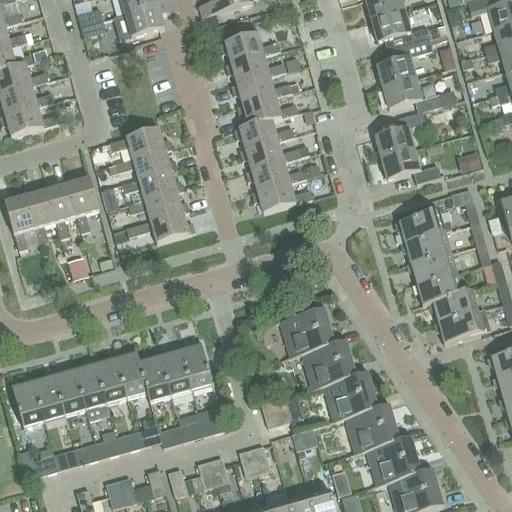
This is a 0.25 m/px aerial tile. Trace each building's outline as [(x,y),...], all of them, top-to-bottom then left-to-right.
[(13,0),(0,0),(0,9),(15,6),(15,5),(13,0)] [(120,0),(125,19),(175,5),(174,0),(120,0)] [(250,0),(215,0),(217,7),(200,12),(204,25),(254,11),(250,0)] [(371,26),(406,17),(402,5),(416,1),(415,0),(385,0),(366,5),(371,26)] [(461,0),(457,0),(447,3),(450,13),(458,11),(464,9),(463,7),(461,0)] [(468,8),(489,2),(488,0),(461,0),(463,7),(464,9),(468,8)] [(506,0),(494,0),(489,2),(468,8),(471,20),(489,15),(494,35),(511,29),(511,7),(509,8),(506,0)] [(175,5),(125,19),(132,44),(165,35),(161,20),(178,16),(175,5)] [(450,13),(446,14),(451,31),(462,28),(458,11),(450,13)] [(0,34),(5,33),(4,31),(21,27),(18,18),(2,23),(0,14),(0,34)] [(81,32),(104,25),(101,16),(78,22),(81,32)] [(406,17),(371,26),(377,47),(388,44),(391,55),(428,45),(431,44),(428,35),(428,33),(411,37),(406,17)] [(104,25),(81,32),(83,42),(107,36),(104,25)] [(485,59),(511,51),(511,29),(494,35),(498,49),(483,53),(485,59)] [(437,32),(428,35),(431,44),(440,41),(437,32)] [(24,41),(24,38),(8,43),(5,33),(0,34),(0,56),(11,54),(10,52),(26,47),(24,41)] [(30,39),(24,41),(26,47),(27,49),(33,48),(30,39)] [(232,70),(265,61),(265,60),(280,56),(278,47),(262,51),(258,39),(226,48),(226,49),(221,50),(224,60),(229,59),(232,69),(232,70)] [(393,61),(376,66),(379,73),(377,74),(383,94),(416,84),(410,62),(432,56),(428,45),(391,55),(393,61)] [(505,76),(511,74),(511,51),(485,59),(488,69),(502,65),(505,76)] [(0,78),(24,72),(24,70),(32,68),(30,60),(14,64),(11,54),(0,56),(0,78)] [(45,55),(33,59),(35,66),(47,63),(45,55)] [(238,90),(271,81),(270,81),(286,76),(284,68),(268,72),(265,61),(232,70),(232,69),(226,71),(229,81),(235,79),(238,90)] [(296,63),(285,66),(287,75),(298,72),(296,63)] [(452,63),(442,65),(445,76),(455,73),(452,63)] [(471,64),(462,67),(464,75),(473,72),(471,64)] [(0,100),(1,103),(31,94),(30,91),(48,86),(46,77),(27,83),(24,72),(0,78),(0,100)] [(511,96),(511,74),(505,76),(509,89),(487,95),(489,103),(511,96)] [(276,102),(298,96),(295,87),(274,93),(271,81),(238,90),(232,91),(235,103),(241,101),(244,110),(244,111),(276,102)] [(418,120),(423,119),(443,113),(442,111),(439,101),(422,106),(416,84),(383,94),(389,114),(415,108),(418,120)] [(6,123),(37,114),(36,112),(54,107),(52,98),(33,103),(31,94),(1,103),(0,100),(0,111),(3,111),(6,121),(6,123)] [(454,95),(439,99),(439,101),(442,111),(458,106),(454,95)] [(492,113),(500,111),(511,107),(511,96),(489,103),(492,113)] [(247,121),(250,131),(282,122),(311,114),(308,106),(280,114),(277,102),(244,111),(244,110),(238,112),(241,123),(247,121)] [(6,123),(6,121),(0,122),(0,124),(2,132),(8,130),(12,144),(43,135),(42,133),(60,128),(57,119),(39,124),(37,114),(6,123)] [(503,122),(505,129),(511,127),(511,118),(503,121),(503,122)] [(381,165),(415,155),(409,135),(426,130),(423,119),(418,120),(398,125),(401,137),(376,145),(381,165)] [(246,157),(279,147),(279,146),(295,142),(293,135),(292,133),(277,137),(274,128),(283,126),(282,122),(250,131),(234,136),(237,145),(243,144),(246,156),(246,157)] [(503,122),(490,125),(492,133),(505,129),(503,122)] [(111,149),(113,158),(129,153),(132,164),(165,155),(171,154),(169,146),(163,148),(159,134),(126,143),(126,145),(111,149)] [(490,145),(483,147),(488,163),(495,161),(490,145)] [(252,177),(285,168),(285,167),(309,160),(307,151),(282,158),(279,147),(246,157),(246,156),(240,157),(243,168),(249,166),(251,177),(252,177)] [(138,185),(171,176),(177,174),(175,168),(169,169),(165,155),(132,164),(116,169),(118,178),(135,174),(138,185)] [(415,155),(381,165),(387,185),(413,178),(416,190),(441,183),(437,171),(421,176),(415,155)] [(476,157),(468,159),(472,173),(480,171),(476,157)] [(258,198),(291,189),(290,187),(306,183),(303,174),(288,178),(285,168),(252,177),(251,177),(246,178),(249,188),(254,187),(257,197),(258,198)] [(318,172),(305,176),(307,185),(321,181),(318,172)] [(144,206),(177,197),(183,195),(181,188),(175,189),(171,176),(138,185),(121,190),(124,198),(124,200),(141,195),(144,206)] [(68,189),(77,223),(82,239),(91,236),(86,220),(99,217),(88,177),(79,180),(80,186),(70,189),(68,189)] [(68,189),(70,189),(68,183),(58,186),(59,192),(49,195),(46,196),(56,229),(60,244),(69,242),(65,226),(77,223),(68,189)] [(46,196),(49,195),(47,189),(37,192),(38,198),(28,201),(26,201),(35,235),(39,250),(49,247),(45,232),(56,229),(46,196)] [(258,198),(257,197),(252,199),(254,209),(260,207),(263,218),(298,207),(312,203),(310,195),(294,200),(291,189),(258,198)] [(100,196),(105,216),(119,212),(113,192),(100,196)] [(26,201),(28,201),(26,195),(16,198),(17,204),(5,207),(14,241),(15,241),(19,255),(28,253),(24,238),(35,235),(26,201)] [(150,227),(183,218),(189,216),(186,208),(181,209),(177,197),(144,206),(128,210),(131,220),(147,215),(150,227)] [(511,247),(511,198),(511,199),(511,203),(499,206),(511,247)] [(471,231),(480,228),(474,206),(464,209),(471,231)] [(404,249),(445,238),(439,217),(394,230),(397,239),(400,238),(404,249)] [(183,218),(150,227),(134,232),(137,241),(153,236),(157,249),(189,240),(189,239),(195,237),(192,229),(187,230),(183,218)] [(492,239),(502,236),(498,223),(489,225),(492,239)] [(477,252),(486,249),(480,228),(471,231),(477,252)] [(410,270),(451,258),(445,238),(404,249),(400,250),(403,259),(406,258),(410,270)] [(491,269),(492,268),(486,249),(477,252),(483,272),(491,269)] [(415,291),(457,279),(451,258),(410,270),(406,271),(408,280),(412,279),(415,291)] [(82,262),(68,266),(70,274),(73,284),(87,280),(84,270),(82,262)] [(97,267),(100,276),(112,273),(109,264),(97,267)] [(497,290),(507,287),(501,265),(492,268),(491,269),(497,290)] [(463,300),(457,279),(415,291),(411,292),(414,300),(417,300),(421,313),(427,311),(463,300)] [(503,311),(511,308),(511,305),(507,287),(497,290),(503,311)] [(437,329),(478,317),(472,297),(463,300),(427,311),(429,319),(433,318),(437,329)] [(511,308),(503,311),(509,331),(511,330),(511,308)] [(336,351),(335,350),(325,314),(280,327),(291,365),(303,362),(336,351)] [(478,317),(437,329),(432,331),(435,339),(440,338),(443,350),(484,338),(478,317)] [(182,357),(193,396),(213,391),(201,346),(193,349),(194,354),(182,357)] [(358,383),(357,382),(347,346),(335,350),(336,351),(303,362),(313,396),(324,393),(358,383)] [(193,396),(182,357),(181,352),(172,354),(174,359),(162,362),(173,402),(193,396)] [(138,368),(140,368),(136,354),(128,356),(129,360),(117,363),(128,404),(147,399),(138,368)] [(173,402),(162,362),(160,357),(151,360),(153,364),(140,368),(138,368),(147,399),(150,408),(173,402)] [(492,373),(495,384),(511,378),(511,357),(486,365),(489,374),(492,373)] [(128,404),(117,363),(115,359),(106,361),(108,366),(96,369),(108,410),(128,404)] [(108,410),(96,369),(95,365),(86,367),(87,371),(77,374),(89,415),(108,410)] [(89,415),(77,374),(76,370),(65,373),(66,378),(55,381),(67,421),(89,415)] [(67,421),(55,381),(54,376),(45,379),(46,383),(35,386),(47,427),(67,421)] [(501,404),(511,401),(511,378),(495,384),(492,385),(494,393),(498,392),(501,404)] [(379,416),(378,413),(369,379),(357,382),(358,383),(324,393),(334,428),(346,425),(379,416)] [(47,427),(35,386),(34,382),(25,385),(26,389),(12,392),(24,434),(47,427)] [(507,425),(511,423),(511,401),(501,404),(498,405),(500,414),(504,413),(507,425)] [(265,423),(290,416),(286,403),(262,410),(265,423)] [(199,425),(204,442),(226,436),(219,411),(206,415),(208,423),(199,425)] [(401,448),(400,445),(390,411),(378,413),(379,416),(346,425),(355,460),(367,457),(401,448)] [(290,416),(265,423),(269,434),(293,427),(290,416)] [(142,453),(162,447),(155,422),(143,426),(146,434),(137,436),(142,453)] [(185,447),(181,430),(160,436),(156,422),(155,422),(162,447),(163,453),(185,447)] [(511,423),(507,425),(503,426),(506,435),(510,434),(511,439),(511,423)] [(185,447),(204,442),(199,425),(181,430),(185,447)] [(121,458),(116,442),(114,436),(102,439),(104,446),(98,447),(103,464),(121,458)] [(121,458),(142,453),(137,436),(116,442),(121,458)] [(423,480),(422,478),(412,442),(400,445),(401,448),(367,457),(377,492),(389,489),(423,480)] [(80,470),(103,464),(98,447),(75,454),(80,470)] [(251,455),(258,480),(270,476),(263,452),(251,455)] [(60,476),(80,470),(75,454),(56,459),(60,476)] [(247,483),(258,480),(251,455),(240,459),(247,483)] [(37,482),(60,476),(56,459),(32,466),(37,482)] [(210,467),(217,491),(229,488),(222,463),(210,467)] [(205,494),(217,491),(210,467),(198,470),(205,494)] [(150,489),(154,502),(167,498),(160,475),(148,478),(150,488),(150,489)] [(175,503),(188,499),(182,475),(168,478),(175,503)] [(423,480),(389,489),(395,511),(444,511),(434,475),(422,478),(423,480)] [(332,481),(338,502),(350,499),(344,478),(332,481)] [(193,483),(197,497),(205,494),(201,480),(193,483)] [(136,507),(133,493),(130,483),(118,487),(125,510),(136,507)] [(189,499),(197,497),(193,483),(185,485),(189,499)] [(111,511),(118,511),(125,510),(118,487),(106,490),(111,511)] [(150,488),(142,491),(144,499),(145,504),(154,502),(150,489),(150,488)] [(142,491),(133,493),(136,507),(145,504),(144,499),(142,491)] [(79,511),(93,511),(89,495),(76,498),(79,511)] [(335,511),(330,496),(309,502),(311,511),(335,511)] [(311,511),(309,502),(289,508),(289,511),(311,511)]
